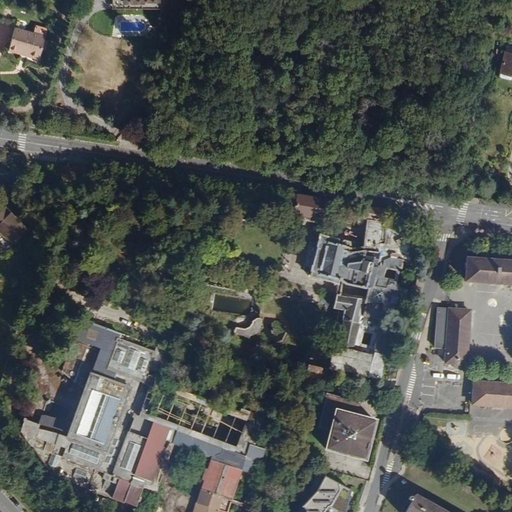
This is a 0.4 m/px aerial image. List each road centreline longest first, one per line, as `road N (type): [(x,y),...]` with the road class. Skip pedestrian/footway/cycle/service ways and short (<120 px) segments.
road 1 (primary): [(67,150),(449,210)]
road 2 (residential): [(449,210),(391,440),(364,511)]
road 3 (unknown): [(44,302),(67,150)]
